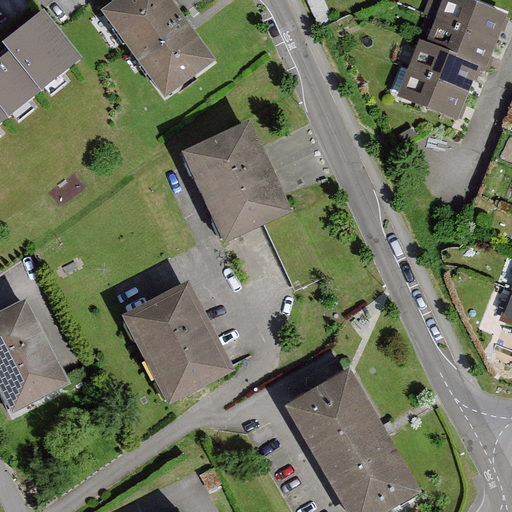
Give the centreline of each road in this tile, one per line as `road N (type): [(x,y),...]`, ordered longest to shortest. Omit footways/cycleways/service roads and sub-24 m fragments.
road 1 (residential): [(478,444),(269,0)]
road 2 (residential): [(511,70),(459,194)]
